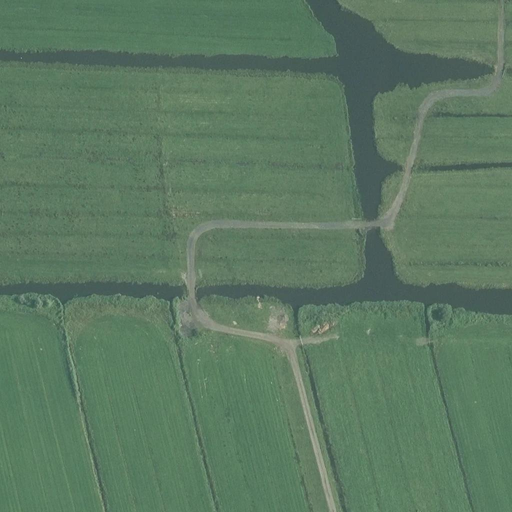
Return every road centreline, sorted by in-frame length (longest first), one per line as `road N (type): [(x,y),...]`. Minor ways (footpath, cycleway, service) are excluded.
road 1 (track): [(500,0),(497,86),(424,107),(407,179),(385,224)]
road 2 (track): [(359,227),(208,226),(191,243),(191,303),(203,323)]
road 3 (track): [(203,323),(289,345),(374,326),(451,344)]
road 4 (track): [(289,345),(333,511)]
road 5 (track): [(203,323),(175,334),(51,336)]
